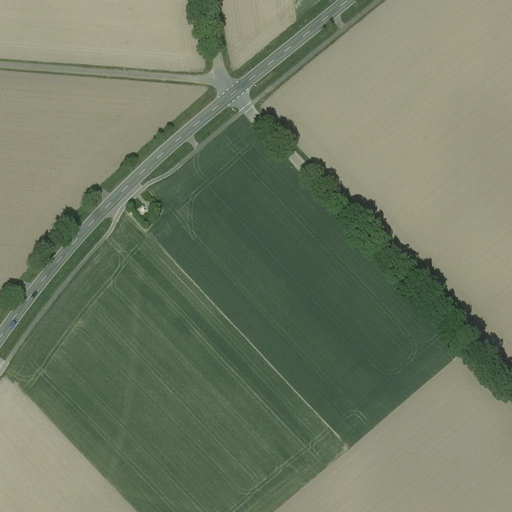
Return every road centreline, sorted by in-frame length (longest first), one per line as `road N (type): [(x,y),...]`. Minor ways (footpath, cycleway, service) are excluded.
road 1 (unclassified): [(233,93),(511,387)]
road 2 (tertiary): [(0,338),(104,209),(233,93)]
road 3 (unclassified): [(0,66),(205,81),(233,93)]
road 4 (tertiary): [(233,93),(348,0)]
